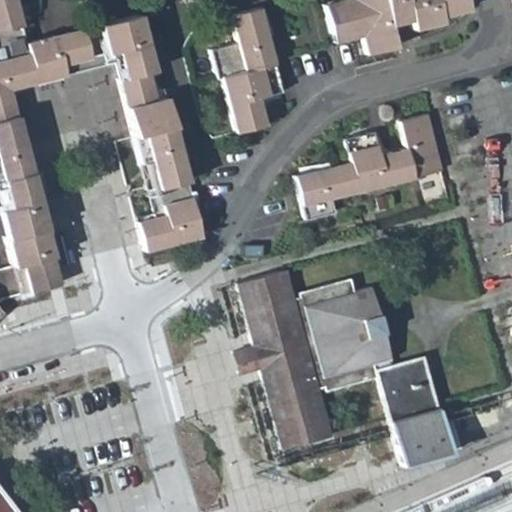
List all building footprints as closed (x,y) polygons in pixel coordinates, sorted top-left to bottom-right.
[(13,0),(0,0),(0,207),(32,200),(6,87),(63,73),(53,33),(23,40),(13,0)] [(334,0),(319,4),(327,33),(355,27),(357,34),(362,52),(391,45),(385,23),(405,18),(408,27),(436,20),(434,14),(432,7),(458,0),(334,0)] [(462,8),(459,0),(458,0),(432,7),(434,14),(462,8)] [(257,8),(228,16),(234,42),(207,48),(214,78),(218,78),(231,132),(260,126),(254,98),(259,97),(277,93),(257,8)] [(134,14),(80,27),(87,57),(113,51),(115,56),(143,50),(134,14)] [(112,75),(113,75),(143,67),(147,67),(146,59),(143,50),(115,56),(113,51),(87,57),(80,27),(62,31),(53,33),(63,73),(71,71),(109,62),(110,68),(112,75)] [(355,27),(327,33),(329,41),(357,34),(355,27)] [(143,67),(113,75),(121,105),(136,165),(145,162),(159,214),(148,216),(131,220),(138,248),(194,234),(158,92),(150,94),(147,83),(143,67)] [(156,81),(147,83),(150,94),(158,92),(156,81)] [(366,131),(337,137),(344,162),(288,176),(299,220),(328,212),(325,199),(435,170),(421,113),(392,120),(399,147),(373,154),(366,131)] [(136,165),(148,216),(159,214),(145,162),(136,165)] [(0,234),(39,225),(36,212),(32,200),(0,207),(0,234)] [(39,225),(0,234),(0,246),(4,263),(0,264),(0,293),(53,281),(39,225)] [(280,269),(232,282),(249,345),(256,369),(278,448),(326,435),(313,387),(320,385),(322,390),(372,376),(389,436),(398,467),(446,454),(437,423),(419,357),(388,366),(386,359),(365,287),(348,292),(345,280),(295,294),(295,298),(289,299),(280,269)] [(235,375),(256,369),(249,345),(228,351),(235,375)] [(25,511),(0,479),(0,495),(5,502),(12,511),(25,511)] [(472,511),(487,506),(480,489),(428,511),(472,511)] [(0,511),(12,511),(5,502),(0,495),(0,511)]
